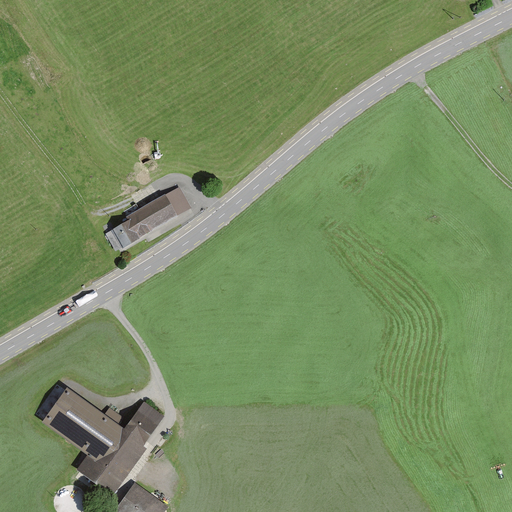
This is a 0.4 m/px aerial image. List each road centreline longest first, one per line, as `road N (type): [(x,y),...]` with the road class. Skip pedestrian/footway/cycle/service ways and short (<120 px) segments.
road 1 (primary): [(511,17),(352,106),(188,242),(0,354)]
road 2 (track): [(139,195),(90,213),(0,89)]
road 3 (track): [(411,69),(511,181)]
